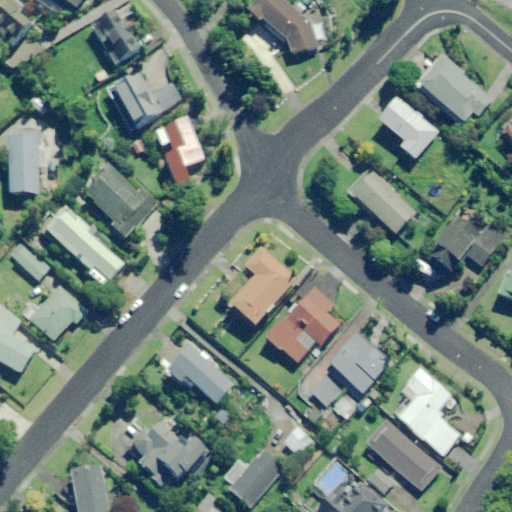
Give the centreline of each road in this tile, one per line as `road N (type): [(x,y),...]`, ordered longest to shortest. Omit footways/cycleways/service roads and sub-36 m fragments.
road 1 (residential): [(260,185),(0,483)]
road 2 (residential): [(511,424),(510,403),(486,370),(260,185)]
road 3 (residential): [(427,0),(272,171)]
road 4 (residential): [(272,171),(241,139),(165,0)]
